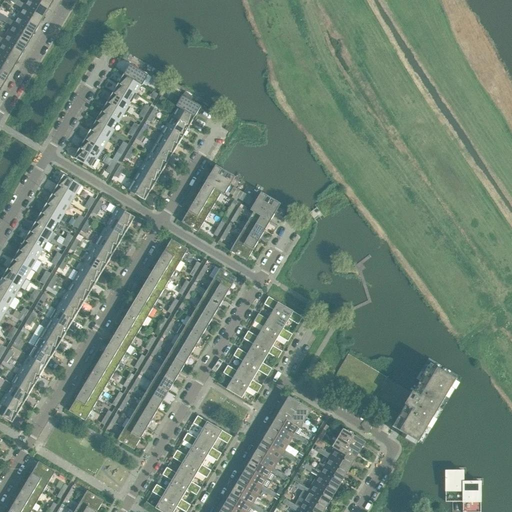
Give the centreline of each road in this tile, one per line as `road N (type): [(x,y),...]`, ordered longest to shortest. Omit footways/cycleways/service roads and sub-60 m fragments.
road 1 (residential): [(0,493),(162,222)]
road 2 (residential): [(123,511),(260,281)]
road 3 (residential): [(357,511),(393,445),(282,379)]
road 4 (residential): [(204,511),(282,379)]
road 5 (residential): [(0,116),(69,0)]
road 6 (residential): [(162,222),(48,154)]
